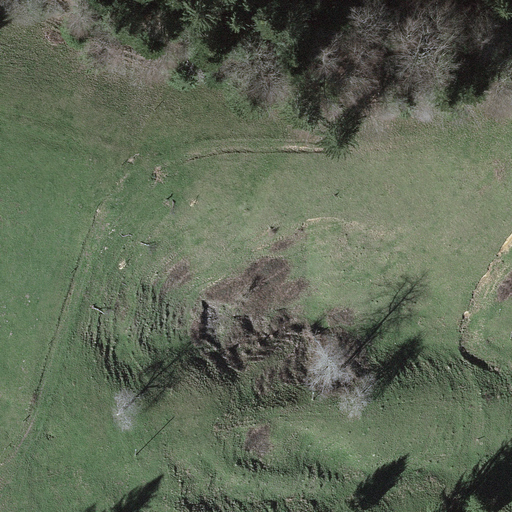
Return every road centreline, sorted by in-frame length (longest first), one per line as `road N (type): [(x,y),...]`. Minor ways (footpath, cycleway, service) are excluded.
road 1 (track): [(169,158),(305,145),(397,147),(511,127)]
road 2 (track): [(511,252),(467,316),(467,346),(483,360),(511,353)]
